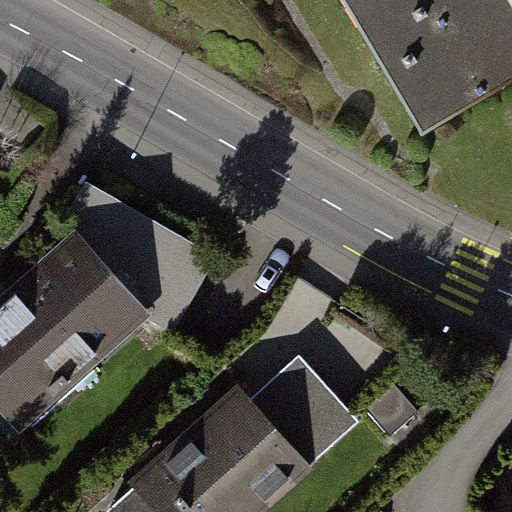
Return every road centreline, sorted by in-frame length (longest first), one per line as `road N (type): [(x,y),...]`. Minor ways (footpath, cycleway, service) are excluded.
road 1 (tertiary): [(0,18),(406,250),(511,300)]
road 2 (residential): [(446,511),(442,490),(511,396)]
